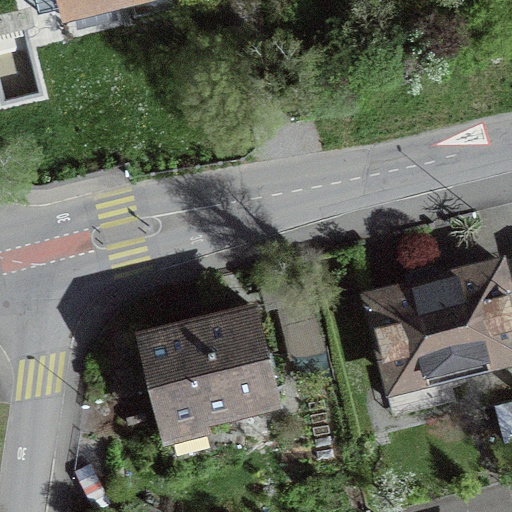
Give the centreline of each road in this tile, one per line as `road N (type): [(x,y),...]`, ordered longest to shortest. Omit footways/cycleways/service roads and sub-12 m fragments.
road 1 (residential): [(61,246),(511,143)]
road 2 (residential): [(17,511),(61,246)]
